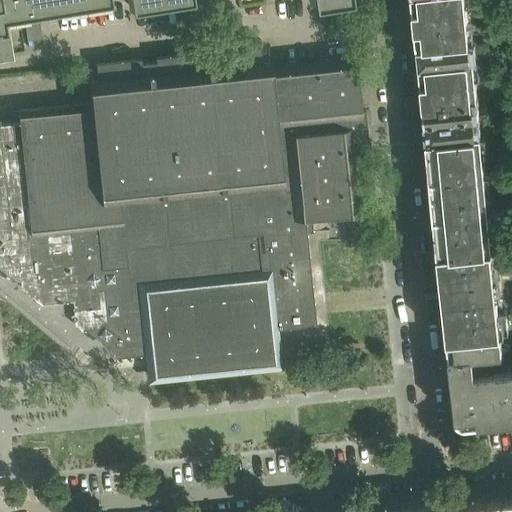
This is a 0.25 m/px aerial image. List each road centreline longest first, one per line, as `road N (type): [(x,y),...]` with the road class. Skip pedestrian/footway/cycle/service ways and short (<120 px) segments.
road 1 (residential): [(436,471),(383,0)]
road 2 (residential): [(34,511),(436,471)]
